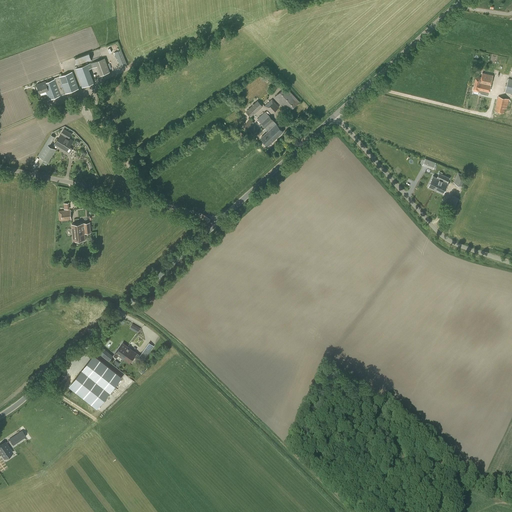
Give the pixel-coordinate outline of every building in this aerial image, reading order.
[(116,56),(120,66),(127,64),(121,49),(114,52),(116,56)] [(109,71),(105,59),(92,64),(92,62),(75,68),(82,87),(94,83),(89,69),(93,68),(94,69),(98,68),(100,75),(109,71)] [(46,90),(49,100),(79,88),(72,71),(54,78),(55,79),(46,82),(46,83),(37,86),(40,93),(46,90)] [(476,76),(474,86),(479,88),(480,83),(481,83),(481,81),(491,84),(493,75),(482,73),(481,77),(476,76)] [(479,88),(474,86),(473,90),(488,94),(491,84),(481,81),(481,83),(480,83),(479,88)] [(286,86),(275,97),(288,112),(300,102),(286,86)] [(498,96),(494,111),(504,113),(505,108),(506,109),(509,99),(498,96)] [(264,106),(271,114),(279,107),(272,99),(264,106)] [(246,112),(251,117),(263,106),(258,101),(246,112)] [(263,130),(265,131),(267,129),(268,131),(261,138),(268,145),(284,131),(266,111),(257,119),(265,128),(263,130)] [(244,127),(248,130),(254,122),(250,119),(244,127)] [(72,148),(69,146),(73,140),(69,138),(72,133),(64,129),(57,140),(55,144),(66,151),(69,153),(71,152),(72,150),(72,148)] [(56,149),(50,145),(51,143),(47,140),(38,155),(48,162),(56,149)] [(433,169),(436,163),(425,158),(423,164),(433,169)] [(447,182),(449,177),(439,172),(437,177),(433,176),(428,187),(443,194),(448,183),(447,182)] [(453,182),(463,187),(467,177),(458,173),(453,182)] [(71,220),(70,210),(58,211),(59,221),(71,220)] [(91,232),(90,222),(71,224),(73,241),(86,240),(85,233),(91,232)] [(119,355),(123,359),(127,354),(124,352),(128,347),(123,343),(114,356),(117,358),(119,355)] [(148,344),(138,358),(143,362),(153,347),(148,344)] [(97,351),(106,358),(110,353),(102,346),(97,351)] [(127,354),(123,359),(130,363),(137,353),(128,347),(124,352),(127,354)] [(94,355),(69,387),(97,409),(122,377),(94,355)] [(13,452),(5,442),(0,445),(0,451),(4,458),(13,452)]
